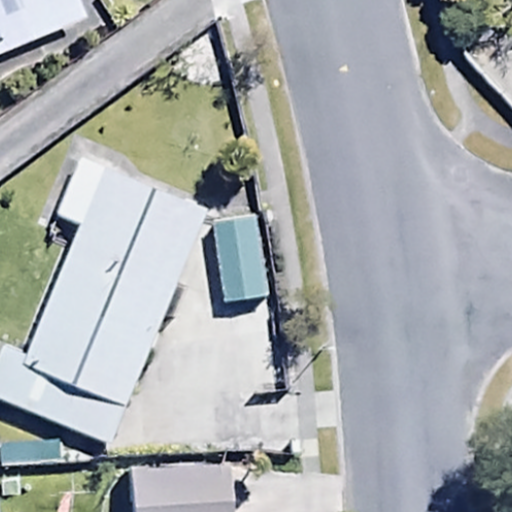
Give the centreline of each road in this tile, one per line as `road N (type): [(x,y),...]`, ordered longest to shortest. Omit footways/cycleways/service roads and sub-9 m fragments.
road 1 (residential): [(381,223),(402,363),(410,511)]
road 2 (residential): [(329,0),(381,223)]
road 3 (residential): [(511,254),(381,223)]
